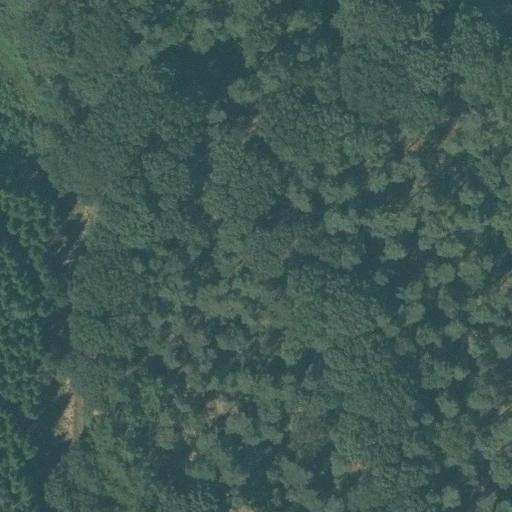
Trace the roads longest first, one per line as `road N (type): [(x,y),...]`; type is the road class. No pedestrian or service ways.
road 1 (track): [(511,46),(458,46),(289,108),(216,156),(311,239),(363,339),(371,417),(456,511)]
road 2 (track): [(88,511),(81,360),(117,87),(70,53),(29,0)]
road 3 (track): [(216,156),(117,87)]
